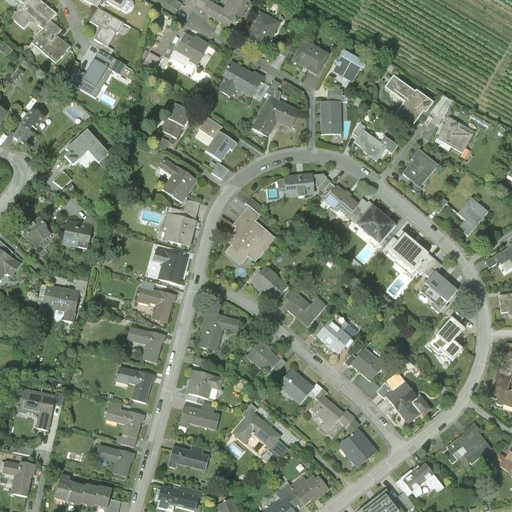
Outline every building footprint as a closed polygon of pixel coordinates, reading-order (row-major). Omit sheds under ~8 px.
[(56,15),(38,0),(26,0),(23,4),(10,19),(24,31),(30,24),(32,21),(37,25),(43,30),(50,22),(56,15)] [(82,0),(96,8),(100,0),(119,11),(125,0),(82,0)] [(181,5),(172,0),(157,0),(177,11),(181,5)] [(203,0),(202,3),(211,8),(209,11),(235,26),(241,16),(247,19),(257,2),(253,0),(235,0),(231,9),(214,0),(203,0)] [(94,40),(103,46),(108,49),(112,42),(113,43),(123,25),(97,10),(90,23),(100,29),(94,40)] [(266,11),(250,37),(271,49),(287,23),(266,11)] [(61,32),(50,22),(43,30),(32,44),(56,65),(70,49),(56,37),(61,32)] [(186,36),(176,53),(191,61),(189,63),(197,68),(209,46),(196,39),(194,41),(186,36)] [(291,40),(284,51),(292,55),(299,44),(291,40)] [(310,40),(298,60),(324,74),(336,54),(310,40)] [(11,52),(5,46),(0,51),(0,53),(6,58),(11,52)] [(103,46),(99,53),(109,59),(113,52),(108,49),(103,46)] [(170,46),(163,58),(168,61),(175,50),(170,46)] [(350,51),(339,70),(359,82),(370,62),(350,51)] [(99,53),(85,76),(77,90),(95,100),(108,77),(118,82),(126,69),(109,59),(99,53)] [(160,60),(148,54),(143,65),(154,71),(160,60)] [(29,68),(21,61),(18,65),(22,68),(26,71),(29,68)] [(73,62),(65,75),(71,79),(76,70),(79,65),(73,62)] [(256,78),(231,64),(223,77),(227,79),(219,92),(231,98),(236,90),(253,99),(262,84),(265,79),(258,75),(256,78)] [(85,76),(76,70),(71,79),(68,84),(77,90),(85,76)] [(24,75),(18,71),(11,81),(17,85),(24,75)] [(400,75),(392,86),(412,100),(402,113),(419,126),(430,110),(433,111),(440,101),(424,89),(422,91),(400,75)] [(270,89),(266,95),(272,97),(272,99),(280,104),(282,94),(277,92),(280,86),(274,82),(270,89)] [(262,84),(253,99),(261,104),(266,95),(270,89),(262,84)] [(334,89),(334,101),(347,101),(348,101),(348,89),(334,89)] [(448,94),(437,110),(442,114),(443,112),(454,97),(448,94)] [(458,99),(454,97),(443,112),(449,116),(458,99)] [(270,98),(254,130),(269,138),(277,122),(290,129),(299,114),(280,104),(272,99),(270,98)] [(334,101),(328,101),(328,134),(347,134),(347,101),(334,101)] [(174,106),(167,120),(183,129),(184,129),(191,115),(174,106)] [(44,119),(30,111),(20,128),(29,134),(32,129),(36,132),(44,119)] [(474,131),(448,117),(436,138),(462,152),(474,131)] [(167,120),(161,132),(177,140),(183,129),(167,120)] [(359,132),(364,136),(369,129),(370,130),(372,127),(367,122),(359,132)] [(29,134),(20,128),(13,140),(26,149),(34,136),(29,134)] [(364,136),(360,141),(368,147),(367,148),(383,160),(392,148),(393,147),(387,142),(370,130),(369,129),(364,136)] [(87,132),(65,151),(68,155),(64,159),(72,168),(88,154),(98,166),(109,156),(87,132)] [(218,133),(205,153),(221,164),(230,151),(233,153),(237,146),(218,133)] [(392,136),(387,142),(393,147),(392,148),(398,153),(404,145),(392,136)] [(169,143),(158,138),(153,148),(164,153),(169,143)] [(415,161),(404,174),(411,179),(420,188),(421,187),(439,166),(421,150),(412,159),(415,161)] [(164,161),(159,169),(172,178),(163,192),(181,204),(196,183),(164,161)] [(217,163),(209,173),(220,181),(227,170),(217,163)] [(71,182),(63,174),(53,183),(62,190),(71,182)] [(311,176),(286,178),(286,180),(287,188),(288,197),(312,195),(312,187),(311,177),(311,176)] [(323,176),(311,177),(312,187),(315,186),(318,188),(326,179),(323,176)] [(330,183),(326,179),(318,188),(322,192),(330,183)] [(420,188),(411,179),(406,184),(418,194),(423,189),(421,187),(420,188)] [(286,180),(277,182),(278,189),(287,188),(286,180)] [(342,185),(330,199),(343,210),(345,209),(353,215),(354,214),(364,203),(342,185)] [(56,199),(49,194),(44,202),(51,207),(56,199)] [(373,201),(368,197),(364,203),(354,214),(359,218),(364,211),(373,201)] [(443,197),(434,208),(439,213),(448,202),(443,197)] [(245,205),(249,208),(257,215),(261,209),(250,199),(245,205)] [(374,199),(373,201),(364,211),(369,215),(379,203),(374,199)] [(470,199),(459,214),(466,220),(459,228),(469,236),(488,213),(470,199)] [(169,209),(167,215),(195,223),(200,205),(186,201),(183,212),(169,209)] [(393,217),(394,216),(379,203),(369,215),(366,219),(381,231),(377,237),(386,244),(391,238),(402,225),(393,217)] [(231,248),(225,255),(239,268),(247,258),(255,265),(275,241),(255,223),(260,218),(257,215),(249,208),(231,229),(235,232),(225,243),(231,248)] [(195,223),(167,215),(164,228),(167,229),(164,241),(188,248),(195,223)] [(84,225),(84,226),(91,228),(90,229),(92,234),(97,235),(99,226),(89,217),(82,224),(84,225)] [(51,236),(39,220),(22,232),(32,245),(42,238),(44,241),(51,236)] [(84,226),(67,223),(63,246),(76,249),(76,245),(87,248),(90,229),(91,228),(84,226)] [(410,232),(404,240),(394,251),(407,263),(411,259),(427,273),(425,276),(429,279),(433,274),(438,269),(441,272),(447,264),(410,232)] [(399,236),(395,241),(389,248),(394,251),(404,240),(399,236)] [(386,244),(383,248),(387,251),(389,248),(395,241),(391,238),(386,244)] [(0,252),(10,259),(13,254),(0,242),(0,252)] [(511,245),(485,261),(489,268),(499,261),(501,264),(506,272),(511,267),(511,245)] [(175,250),(173,256),(187,260),(189,254),(175,250)] [(10,259),(0,252),(0,281),(5,275),(11,279),(20,267),(10,259)] [(173,256),(156,252),(153,263),(163,265),(158,280),(179,286),(187,260),(173,256)] [(287,289),(265,269),(258,277),(250,286),(258,293),(261,290),(275,302),(287,289)] [(441,272),(438,269),(433,274),(437,278),(427,291),(441,303),(443,300),(449,306),(462,291),(455,285),(456,284),(441,272)] [(245,282),(250,286),(258,277),(253,273),(245,282)] [(77,282),(75,293),(79,294),(79,296),(85,298),(87,284),(77,282)] [(142,283),(137,303),(149,306),(149,305),(157,307),(153,321),(167,325),(174,297),(160,293),(159,294),(153,292),(154,286),(142,283)] [(36,304),(42,306),(46,288),(40,286),(36,304)] [(75,293),(46,288),(42,306),(41,308),(56,311),(53,321),(54,321),(55,323),(57,323),(59,322),(62,323),(62,322),(73,324),(79,296),(79,294),(75,293)] [(293,292),(278,309),(283,313),(286,310),(308,329),(326,308),(317,300),(311,308),(293,292)] [(511,292),(499,294),(501,312),(508,311),(508,314),(511,313),(511,292)] [(450,311),(457,317),(463,323),(468,317),(455,306),(450,311)] [(246,321),(212,312),(207,331),(209,332),(205,346),(222,351),(228,328),(243,332),(246,321)] [(325,328),(316,338),(337,356),(350,341),(340,333),(347,325),(335,316),(325,328)] [(457,317),(433,343),(443,352),(446,348),(458,358),(467,348),(458,340),(469,327),(463,323),(457,317)] [(321,324),(311,336),(315,339),(316,338),(325,328),(321,324)] [(149,335),(130,330),(127,341),(146,346),(142,361),(156,365),(161,343),(163,344),(165,337),(149,333),(149,335)] [(267,341),(252,357),(277,379),(283,372),(290,363),(276,350),(277,349),(267,341)] [(511,342),(504,342),(495,372),(510,376),(511,371),(511,342)] [(371,347),(363,357),(357,364),(377,381),(392,363),(380,352),(379,354),(371,347)] [(358,353),(350,363),(355,366),(357,364),(363,357),(358,353)] [(140,374),(120,369),(116,383),(128,386),(128,385),(137,387),(133,401),(146,405),(152,383),(153,384),(155,377),(140,373),(140,374)] [(296,369),(289,377),(283,384),(305,403),(313,393),(318,388),(296,369)] [(229,377),(199,370),(193,392),(204,395),(215,397),(217,386),(226,388),(229,377)] [(289,377),(283,372),(277,379),(283,384),(289,377)] [(511,390),(507,388),(510,376),(495,372),(487,396),(495,398),(494,401),(496,404),(501,405),(503,404),(511,407),(511,390)] [(401,375),(391,383),(398,391),(392,396),(415,422),(425,414),(416,403),(423,397),(411,382),(408,384),(401,375)] [(322,383),(318,388),(313,393),(319,398),(320,397),(324,400),(329,395),(332,392),(322,383)] [(382,390),(389,399),(392,396),(398,391),(391,383),(382,390)] [(55,397),(24,391),(21,410),(18,409),(17,414),(26,416),(26,415),(40,417),(37,432),(48,434),(53,407),(55,397)] [(193,392),(192,397),(203,400),(204,395),(193,392)] [(56,394),(55,397),(53,407),(61,408),(64,396),(56,394)] [(350,414),(329,395),(324,400),(317,409),(330,421),(326,426),(333,432),(345,419),(350,414)] [(111,402),(106,420),(126,425),(122,439),(118,438),(117,443),(134,448),(141,422),(143,423),(145,416),(133,413),(133,414),(120,410),(122,405),(111,402)] [(207,410),(191,405),(185,425),(193,427),(194,422),(222,430),(226,414),(219,412),(220,407),(209,404),(207,410)] [(247,415),(252,418),(257,412),(259,414),(263,409),(257,404),(247,415)] [(352,411),(350,414),(345,419),(352,428),(360,417),(352,411)] [(252,418),(239,434),(251,444),(260,433),(276,447),(286,436),(259,414),(257,412),(252,418)] [(365,426),(360,417),(352,428),(357,434),(364,428),(365,426)] [(447,447),(448,449),(457,461),(463,456),(471,465),(484,455),(490,457),(494,454),(473,426),(463,433),(464,434),(447,447)] [(383,451),(364,428),(357,434),(344,445),(363,467),(383,451)] [(179,447),(174,466),(183,468),(184,464),(211,471),(215,456),(207,454),(209,448),(198,445),(196,451),(179,447)] [(118,453),(99,447),(95,460),(115,465),(112,475),(126,479),(130,463),(132,463),(134,455),(118,451),(118,453)] [(448,449),(443,453),(452,464),(457,461),(448,449)] [(511,449),(505,458),(497,468),(506,476),(511,469),(511,449)] [(490,463),(497,468),(505,458),(497,453),(490,463)] [(20,467),(4,463),(2,474),(15,477),(11,496),(26,499),(30,479),(32,479),(35,467),(20,464),(20,467)] [(414,475),(403,483),(411,494),(419,488),(423,485),(434,477),(425,466),(414,475)] [(403,494),(407,499),(412,495),(411,494),(403,483),(414,475),(411,472),(396,485),(403,494)] [(309,477),(296,486),(303,495),(311,505),(318,499),(320,501),(335,490),(325,477),(322,480),(318,476),(312,481),(309,477)] [(434,477),(423,485),(431,495),(435,492),(437,496),(444,491),(434,477)] [(73,484),(60,481),(54,501),(67,504),(73,484)] [(86,487),(73,484),(67,504),(80,508),(81,506),(86,487)] [(298,499),(306,509),(311,505),(303,495),(296,486),(294,484),(283,493),(287,498),(292,504),(298,499)] [(165,502),(163,509),(173,511),(178,511),(180,507),(197,511),(200,511),(201,509),(204,510),(209,491),(186,485),(184,491),(168,487),(167,491),(163,490),(161,501),(165,502)] [(86,486),(86,487),(81,506),(93,509),(94,508),(99,489),(86,486)] [(99,488),(99,489),(94,508),(106,511),(107,511),(110,501),(112,491),(99,488)] [(411,494),(412,495),(415,500),(421,496),(419,488),(411,494)] [(385,492),(359,511),(401,511),(393,502),(385,492)] [(403,494),(393,502),(401,511),(409,511),(414,509),(407,499),(403,494)] [(287,498),(269,511),(298,511),(292,504),(287,498)] [(237,511),(231,500),(220,506),(223,511),(237,511)] [(117,511),(120,504),(110,501),(107,511),(106,511),(105,511),(117,511)]
